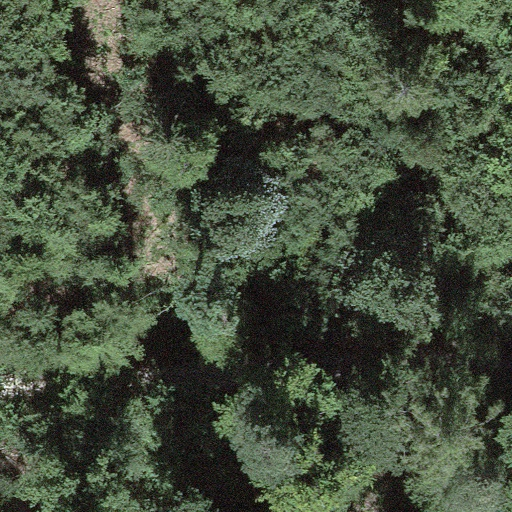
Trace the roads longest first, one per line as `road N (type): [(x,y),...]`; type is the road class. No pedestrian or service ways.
road 1 (track): [(0,400),(415,369),(511,373)]
road 2 (track): [(422,0),(511,84)]
